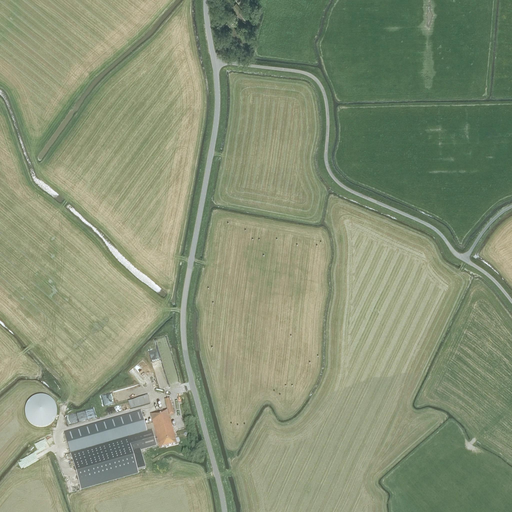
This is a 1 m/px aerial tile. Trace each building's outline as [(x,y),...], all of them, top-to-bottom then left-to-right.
[(231,7),(246,27),(252,24),(236,4),(231,7)] [(229,21),(224,25),(240,45),(245,41),(229,21)] [(158,348),(150,350),(161,387),(167,385),(168,387),(170,386),(167,377),(165,369),(162,370),(162,369),(161,369),(160,364),(162,364),(158,348)] [(135,367),(130,371),(140,384),(145,380),(143,377),(145,375),(147,378),(154,372),(144,360),(135,367)] [(48,397),(48,396),(46,396),(45,395),(42,395),(40,395),(39,395),(36,396),(34,396),(33,397),(31,399),(30,400),(29,400),(28,401),(27,402),(27,404),(26,405),(26,406),(25,408),(25,409),(25,410),(25,411),(25,413),(25,414),(25,415),(26,416),(26,417),(26,418),(27,419),(28,420),(28,421),(29,422),(30,423),(31,423),(32,424),(33,425),(34,426),(35,426),(37,427),(38,427),(39,427),(40,427),(41,427),(42,427),(43,427),(44,427),(45,427),(46,426),(47,426),(48,425),(49,425),(51,424),(52,423),(52,422),(53,421),(54,420),(55,419),(56,417),(56,416),(56,415),(57,415),(57,414),(57,413),(57,412),(57,411),(57,410),(57,409),(57,408),(56,407),(56,406),(56,405),(55,404),(55,403),(54,402),(53,401),(52,399),(51,399),(51,398),(50,398),(49,397),(48,397)] [(148,396),(136,399),(128,401),(130,409),(150,404),(148,396)] [(174,414),(170,398),(165,399),(168,411),(163,412),(163,411),(150,414),(153,423),(145,425),(141,410),(64,432),(81,491),(138,474),(132,452),(159,445),(160,448),(177,443),(169,415),(174,414)] [(94,408),(88,409),(91,419),(96,417),(94,408)]
